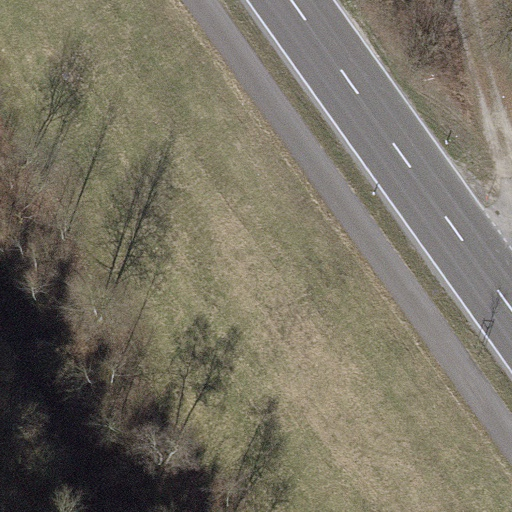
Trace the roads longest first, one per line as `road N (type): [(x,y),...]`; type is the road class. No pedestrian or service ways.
road 1 (secondary): [(511,306),(293,0)]
road 2 (track): [(511,170),(467,0)]
